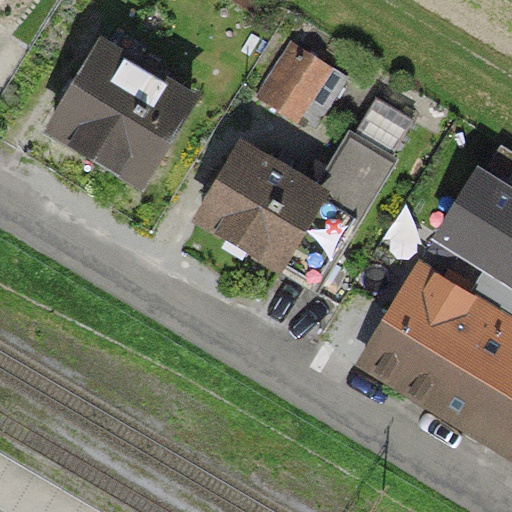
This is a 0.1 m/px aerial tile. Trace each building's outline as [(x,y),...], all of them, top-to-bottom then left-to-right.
[(199,96),(98,35),(41,129),(142,190),(199,96)] [(332,71),(284,43),(251,100),(299,128),(332,71)] [(329,190),(240,140),(193,223),(272,268),(278,257),(321,281),(358,216),(327,199),(329,190)] [(511,183),(475,163),(431,242),(511,286),(511,183)] [(511,318),(417,263),(353,372),(511,465),(511,318)]
